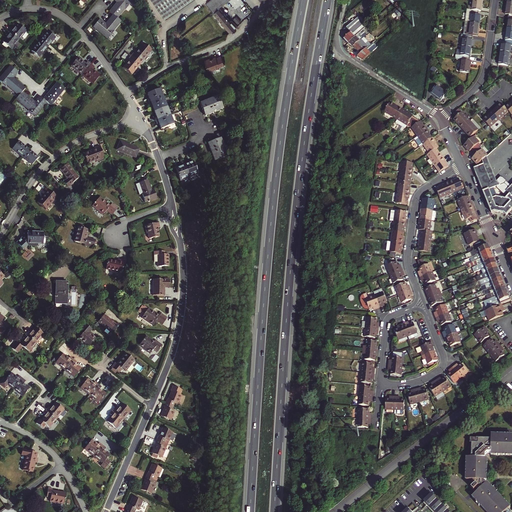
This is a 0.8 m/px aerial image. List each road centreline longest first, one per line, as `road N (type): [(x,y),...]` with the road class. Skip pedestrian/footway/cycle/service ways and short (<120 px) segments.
road 1 (motorway): [(274,511),(299,176),(327,0)]
road 2 (motorway): [(303,0),(267,253),(250,511)]
road 3 (residential): [(105,511),(170,358),(182,305),(172,204),(140,119)]
road 4 (residential): [(336,511),(511,370)]
road 5 (residential): [(140,119),(67,19),(42,9),(0,18)]
road 6 (residential): [(0,235),(53,157),(140,119)]
road 7 (residential): [(345,0),(336,33),(342,53),(440,115)]
road 8 (residential): [(461,165),(416,196),(407,260),(422,304)]
road 9 (residential): [(382,382),(419,381),(443,363),(422,304)]
road 10 (residential): [(461,165),(511,284)]
road 11 (residential): [(0,421),(56,456),(85,511)]
